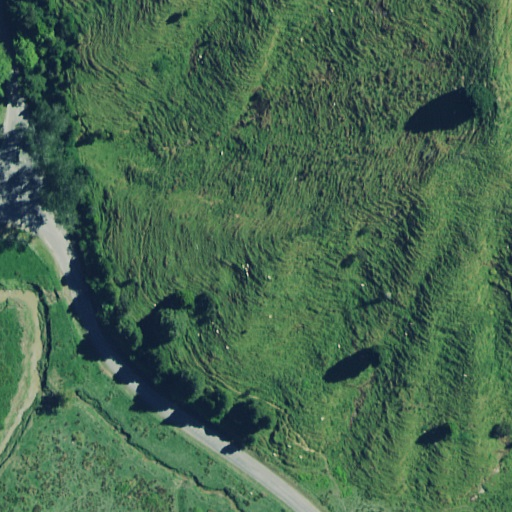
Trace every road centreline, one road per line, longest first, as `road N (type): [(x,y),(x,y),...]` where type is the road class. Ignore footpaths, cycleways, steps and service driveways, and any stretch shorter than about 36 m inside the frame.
road 1 (tertiary): [(4,195),(76,341),(314,511)]
road 2 (tertiary): [(0,63),(4,195)]
